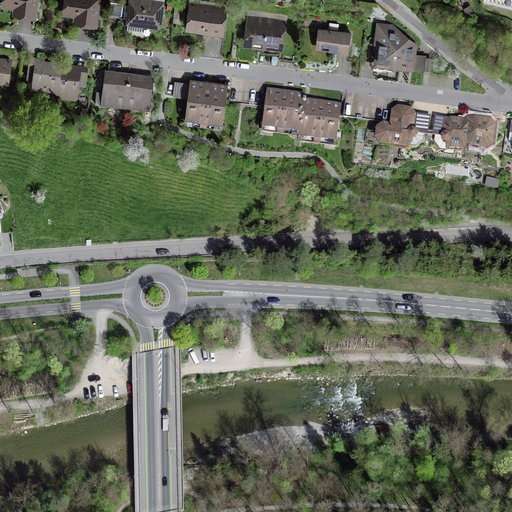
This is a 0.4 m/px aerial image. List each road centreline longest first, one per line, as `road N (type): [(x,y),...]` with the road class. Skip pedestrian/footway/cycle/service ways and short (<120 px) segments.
road 1 (track): [(511,363),(353,355),(183,367),(0,408)]
road 2 (residential): [(0,38),(511,104)]
road 3 (residential): [(0,263),(511,234)]
road 4 (primary): [(178,296),(511,314)]
road 5 (track): [(224,511),(363,501),(475,511)]
road 6 (primary): [(160,511),(155,320)]
road 7 (residential): [(511,101),(383,0)]
road 8 (secondary): [(133,285),(0,299)]
road 9 (secondary): [(0,315),(132,305)]
